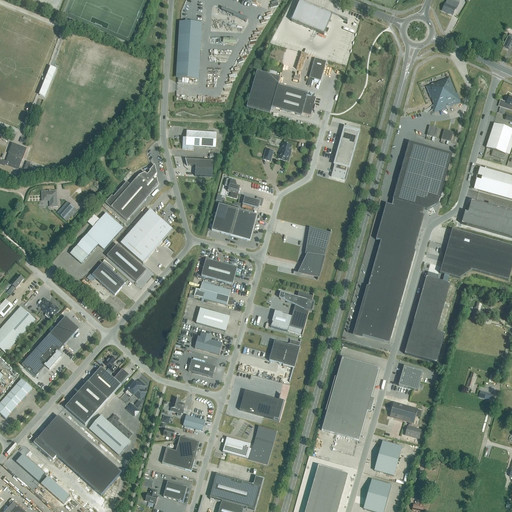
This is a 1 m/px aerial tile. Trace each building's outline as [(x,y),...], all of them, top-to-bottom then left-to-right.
[(452,16),(456,9),(450,6),(451,3),(452,4),(454,1),(452,0),(447,0),(447,1),(446,4),(445,4),(442,11),(452,16)] [(323,35),(332,15),(300,1),(291,22),(323,35)] [(201,25),(181,24),(177,78),(197,79),(201,25)] [(503,47),(509,50),(511,42),(511,35),(509,34),(503,47)] [(345,65),(347,59),(335,55),(333,61),(345,65)] [(326,62),(315,59),(312,69),(323,72),(326,62)] [(45,98),(56,69),(50,67),(39,96),(45,98)] [(278,84),(280,78),(257,71),(246,108),(269,114),(271,108),(301,116),(302,114),(310,116),(312,109),(314,110),(315,107),(313,107),(316,98),(307,96),(308,93),(278,84)] [(449,78),(426,87),(434,106),(432,106),(433,110),(432,110),(434,113),(462,102),(458,92),(455,93),(449,78)] [(511,97),(509,96),(506,104),(499,100),(499,101),(501,101),(499,107),(508,109),(509,106),(511,107),(511,97)] [(511,130),(494,125),(486,148),(505,155),(511,133),(511,130)] [(427,136),(436,138),(439,129),(429,126),(427,136)] [(345,181),(348,170),(349,170),(360,131),(344,127),(333,166),(335,166),(331,177),(345,181)] [(444,130),(441,140),(451,142),(453,133),(444,130)] [(183,139),(183,149),(193,150),(193,147),(216,149),(217,134),(187,132),(186,140),(183,139)] [(0,171),(15,177),(22,159),(23,159),(27,149),(12,143),(8,154),(10,154),(9,157),(8,157),(6,162),(4,161),(4,162),(0,160),(0,171)] [(364,305),(356,335),(390,344),(415,251),(414,251),(424,215),(423,215),(424,211),(426,211),(438,204),(452,155),(409,143),(392,201),(393,201),(391,206),(386,205),(376,240),(382,242),(369,289),(376,292),(372,307),(364,305)] [(291,149),(291,146),(283,144),(281,149),(280,148),(277,159),(288,162),(291,152),(291,149)] [(273,152),(266,150),(263,160),(270,162),(273,152)] [(185,160),(187,166),(195,166),(195,170),(195,176),(212,177),(212,171),(213,161),(185,160)] [(24,170),(25,170),(24,173),(29,175),(31,172),(39,175),(42,175),(48,174),(48,173),(54,173),(54,174),(58,173),(57,167),(53,168),(53,167),(47,167),(47,168),(41,169),(30,165),(30,163),(27,162),(24,170)] [(112,196),(105,204),(111,208),(127,222),(158,186),(156,178),(156,179),(154,177),(157,174),(154,166),(149,172),(150,172),(147,176),(145,173),(139,177),(130,186),(127,182),(113,197),(112,196)] [(492,195),(511,200),(511,177),(498,173),(498,174),(484,170),(484,171),(481,170),(475,189),(479,190),(478,191),(492,195)] [(235,182),(227,180),(225,186),(229,187),(227,192),(231,193),(230,197),(236,199),(237,195),(238,195),(240,187),(237,187),(235,182)] [(42,193),(43,197),(42,197),(42,199),(45,199),(46,199),(46,201),(50,201),(51,207),(57,206),(56,192),(42,193)] [(261,207),(264,199),(257,198),(256,201),(244,197),(242,205),(258,209),(259,207),(261,207)] [(466,211),(463,223),(511,236),(511,210),(472,200),(469,212),(466,211)] [(67,202),(57,213),(67,222),(72,216),(69,214),(74,208),(67,202)] [(212,231),(231,236),(250,241),(257,215),(219,205),(212,231)] [(120,244),(143,264),(173,230),(150,210),(120,244)] [(87,235),(77,247),(88,257),(98,245),(104,250),(123,229),(106,214),(87,235)] [(318,281),(331,231),(330,234),(309,228),(305,255),(307,255),(302,274),(318,278),(317,280),(318,281)] [(426,278),(404,355),(437,364),(445,334),(436,332),(450,284),(447,283),(449,276),(459,279),(472,271),(508,281),(511,267),(511,247),(452,230),(440,274),(444,275),(442,282),(426,278)] [(146,271),(117,245),(107,257),(136,283),(146,271)] [(88,257),(77,247),(70,254),(81,264),(88,257)] [(233,285),(237,269),(206,260),(201,277),(233,285)] [(115,296),(125,284),(103,264),(92,276),(115,296)] [(21,283),(23,280),(19,276),(16,279),(16,278),(11,284),(16,289),(21,283)] [(196,290),(194,297),(227,306),(227,305),(231,306),(233,305),(233,302),(232,300),(230,299),(229,297),(231,291),(202,283),(200,291),(196,290)] [(281,299),(280,300),(281,300),(281,299),(295,306),(292,317),(277,313),(270,328),(288,332),(289,327),(303,331),(302,336),(302,337),(309,312),(312,313),(315,302),(312,302),(314,295),(313,295),(313,297),(299,293),(297,298),(284,294),(284,293),(283,294),(280,293),(279,298),(281,299)] [(0,306),(0,315),(3,318),(13,307),(6,300),(0,306)] [(55,314),(58,310),(54,306),(54,307),(50,303),(49,304),(45,300),(40,306),(44,310),(43,311),(51,318),(54,314),(55,314)] [(479,320),(482,307),(481,307),(481,305),(477,304),(476,309),(475,308),(472,318),(479,320)] [(0,349),(5,354),(35,321),(20,308),(0,330),(0,349)] [(196,324),(225,332),(230,318),(200,310),(196,324)] [(65,317),(53,331),(50,334),(64,346),(79,330),(65,317)] [(57,354),(60,350),(64,346),(50,334),(44,341),(57,354)] [(195,349),(219,356),(222,344),(211,341),(212,337),(201,334),(200,338),(198,337),(195,349)] [(288,346),(274,342),(269,361),(283,365),(283,366),(294,369),(300,348),(299,348),(301,341),(301,340),(300,343),(291,340),(290,345),(289,345),(288,346)] [(57,354),(44,341),(35,351),(49,363),(45,367),(49,370),(61,357),(57,354)] [(35,378),(42,371),(45,367),(49,363),(35,351),(22,366),(35,378)] [(113,364),(116,361),(111,357),(104,364),(109,368),(108,369),(113,373),(117,368),(113,364)] [(321,431),(359,442),(367,411),(370,412),(373,400),(371,399),(379,369),(342,358),(336,378),(335,377),(325,411),(327,412),(321,431)] [(216,367),(191,360),(188,372),(212,379),(216,367)] [(404,367),(398,386),(418,392),(423,373),(404,367)] [(65,408),(85,426),(120,385),(114,379),(101,368),(65,408)] [(129,376),(122,370),(114,379),(120,385),(129,376)] [(472,390),(476,377),(475,377),(475,375),(472,374),(470,379),(469,378),(466,388),(472,390)] [(0,404),(0,414),(6,420),(32,390),(22,380),(0,404)] [(146,393),(143,390),(146,387),(139,381),(137,384),(136,383),(133,386),(129,390),(129,389),(125,393),(131,399),(134,395),(140,400),(146,393)] [(245,391),(239,411),(273,420),(274,419),(279,420),(284,401),(279,399),(280,395),(280,394),(278,401),(245,391)] [(490,402),(492,397),(480,393),(479,399),(490,402)] [(183,415),(185,409),(183,409),(184,405),(181,404),(179,404),(180,401),(174,399),(171,408),(170,411),(177,413),(177,416),(180,417),(181,415),(183,415)] [(414,424),(418,410),(394,403),(390,417),(414,424)] [(135,416),(138,412),(131,405),(127,409),(135,416)] [(128,440),(132,435),(117,422),(119,420),(115,416),(108,423),(101,416),(89,430),(119,456),(131,443),(128,440)] [(183,426),(202,432),(205,422),(186,416),(183,426)] [(122,473),(58,417),(47,429),(46,429),(34,443),(53,461),(56,457),(101,497),(122,473)] [(163,417),(162,423),(167,424),(168,425),(170,418),(163,417)] [(408,427),(405,435),(419,439),(421,431),(408,427)] [(173,438),(174,432),(165,430),(163,436),(173,438)] [(250,460),(264,464),(267,465),(274,441),(277,432),(276,432),(275,437),(261,433),(258,432),(257,436),(256,436),(253,449),(250,448),(251,445),(227,438),(223,453),(247,459),(250,460)] [(191,472),(199,443),(180,438),(178,444),(176,452),(166,449),(162,464),(191,472)] [(382,442),(374,471),(394,477),(402,448),(382,442)] [(23,455),(16,463),(39,483),(46,475),(23,455)] [(0,473),(5,478),(10,473),(2,466),(0,467),(0,473)] [(315,466),(312,475),(326,479),(329,470),(315,466)] [(419,471),(418,471),(419,468),(416,467),(415,471),(415,470),(411,488),(411,491),(413,492),(414,491),(414,489),(415,489),(419,471)] [(329,470),(326,479),(341,483),(344,474),(329,470)] [(242,511),(244,508),(255,511),(263,482),(255,480),(253,486),(216,475),(210,498),(222,502),(218,511),(242,511)] [(312,475),(309,485),(324,489),(326,479),(312,475)] [(48,477),(41,485),(64,505),(70,497),(48,477)] [(326,479),(324,489),(338,493),(341,483),(326,479)] [(372,481),(363,510),(372,511),(383,511),(391,486),(372,481)] [(183,503),(187,488),(167,483),(163,497),(183,503)] [(309,485),(307,495),(321,499),(322,494),(324,489),(309,485)] [(324,489),(322,494),(337,498),(338,493),(324,489)] [(149,495),(147,494),(145,501),(149,502),(149,503),(153,504),(153,503),(156,504),(157,497),(155,497),(155,495),(156,495),(157,492),(150,490),(149,495)] [(322,494),(321,499),(336,503),(337,498),(322,494)] [(423,507),(425,500),(424,500),(425,495),(421,494),(420,496),(419,496),(418,499),(417,499),(416,506),(423,507)] [(307,495),(303,509),(312,511),(317,511),(318,508),(320,504),(321,499),(307,495)] [(87,511),(73,499),(66,507),(71,511),(87,511)] [(321,499),(320,504),(334,507),(336,503),(321,499)] [(5,511),(24,511),(14,503),(5,511)]
